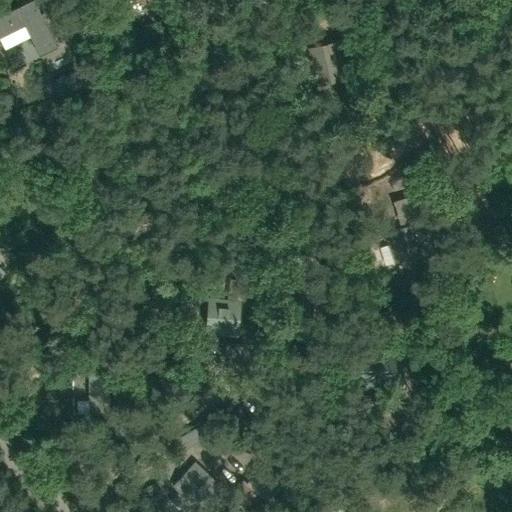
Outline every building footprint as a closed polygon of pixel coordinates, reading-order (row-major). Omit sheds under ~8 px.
[(58,47),(34,0),(32,0),(0,15),(0,37),(25,25),(39,56),(58,47)] [(325,45),(308,49),(317,85),(350,77),(348,71),(343,72),(335,38),(324,41),(325,45)] [(226,205),(227,201),(226,198),(220,196),(222,189),(202,183),(200,191),(187,187),(184,196),(223,207),(226,205)] [(401,190),(389,193),(395,215),(407,212),(401,190)] [(47,215),(44,217),(53,228),(71,216),(62,201),(46,213),(47,215)] [(410,235),(407,227),(385,235),(389,245),(381,248),(387,265),(415,255),(408,236),(410,235)] [(282,292),(293,287),(284,265),(273,269),(282,292)] [(238,301),(211,299),(208,332),(235,334),(238,301)] [(395,354),(355,352),(353,386),(393,388),(395,354)] [(109,373),(89,374),(89,414),(109,413),(109,373)] [(350,395),(350,408),(374,408),(374,395),(350,395)] [(197,463),(174,486),(194,507),(197,505),(203,511),(207,511),(226,494),(197,463)] [(243,500),(257,490),(242,471),(229,481),(243,500)]
